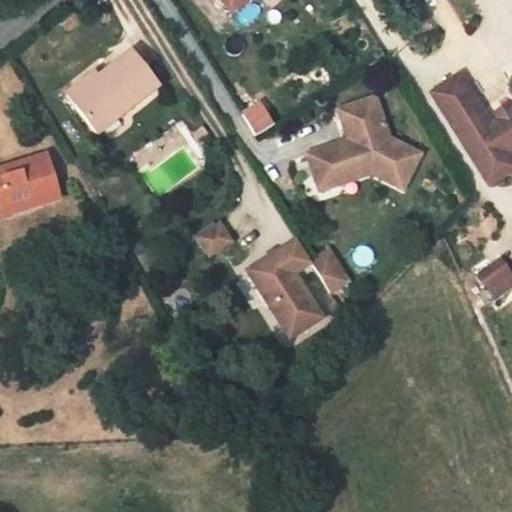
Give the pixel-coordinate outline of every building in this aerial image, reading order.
[(219,0),(231,13),(246,0),(219,0)] [(100,84),(73,105),(96,135),(158,87),(131,51),(97,79),(100,84)] [(66,96),(73,105),(100,84),(97,79),(93,74),(66,96)] [(459,77),(434,93),(491,184),(511,171),(511,159),(508,153),(511,150),(511,146),(508,139),(511,136),(511,91),(511,92),(511,93),(511,111),(510,113),(501,120),(491,125),(459,77)] [(352,171),(355,180),(372,175),(403,191),(420,156),(389,140),(375,99),(339,111),(349,142),(307,155),(317,183),(352,171)] [(496,113),(501,120),(510,113),(506,107),(496,113)] [(192,134),(198,143),(209,135),(202,127),(192,134)] [(0,172),(1,178),(0,178),(0,205),(9,203),(12,212),(58,199),(46,156),(0,170),(0,172)] [(320,192),(355,180),(352,171),(317,183),(320,192)] [(0,215),(12,212),(9,203),(0,205),(0,215)] [(232,243),(220,226),(200,240),(211,256),(232,243)] [(312,264),(298,241),(249,272),(291,340),(323,319),(295,275),(312,264)] [(349,283),(330,253),(312,264),(331,294),(349,283)] [(477,276),(488,290),(511,273),(501,259),(477,276)]
